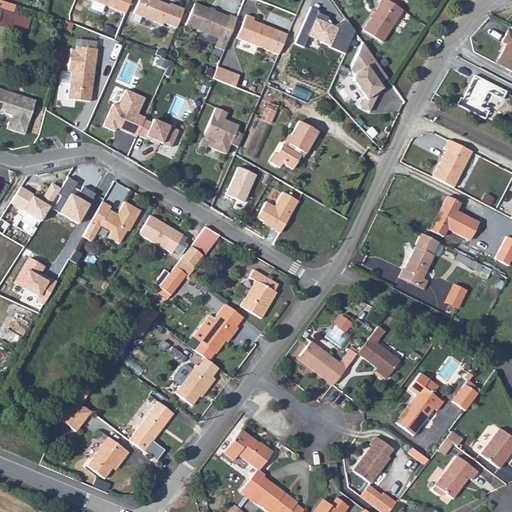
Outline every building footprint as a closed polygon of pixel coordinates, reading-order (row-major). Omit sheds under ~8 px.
[(90,0),(125,14),(130,0),(90,0)] [(176,28),(183,9),(170,4),(169,6),(163,3),(160,5),(157,3),(158,0),(138,0),(133,14),(142,17),(145,16),(154,20),(153,22),(162,26),(163,23),(176,28)] [(382,0),(362,31),(381,43),(402,11),(385,0),(382,0)] [(235,21),(194,4),(185,25),(218,39),(214,48),(223,51),(235,21)] [(310,8),(294,44),(303,48),(308,36),(345,53),(354,32),(345,19),(335,26),(331,24),(328,18),(317,13),(318,11),(310,8)] [(254,18),(246,15),(236,38),(278,54),(287,35),(253,21),(254,18)] [(114,29),(104,25),(102,31),(112,35),(114,29)] [(501,43),(505,45),(495,64),(511,72),(511,36),(506,34),(501,43)] [(362,43),(351,69),(354,73),(352,79),(363,97),(358,106),(369,112),(382,88),(379,82),(387,78),(362,43)] [(81,51),(70,50),(67,72),(70,73),(67,99),(90,102),(91,91),(88,91),(89,86),(92,86),(96,49),(81,48),(81,51)] [(291,59),(286,74),(302,79),(307,64),(291,59)] [(383,59),(378,63),(382,69),(387,65),(383,59)] [(491,84),(474,76),(462,100),(479,108),(491,84)] [(35,100),(0,89),(0,111),(11,115),(6,129),(24,135),(35,100)] [(136,135),(142,122),(143,120),(136,117),(143,101),(124,93),(117,109),(111,106),(102,127),(114,132),(117,125),(127,130),(126,133),(136,137),(136,135)] [(269,102),(260,118),(270,123),(279,107),(269,102)] [(226,113),(215,108),(203,135),(210,138),(206,147),(226,155),(230,144),(237,148),(243,135),(235,132),(238,126),(224,120),(226,113)] [(142,122),(136,135),(153,143),(154,141),(170,148),(178,131),(152,120),(150,126),(142,122)] [(317,132),(298,121),(283,147),(281,146),(275,155),(272,153),(267,162),(279,168),(281,164),(292,170),(302,153),(304,154),(317,132)] [(432,177),(453,188),(471,152),(448,140),(443,149),(445,151),(443,157),(443,160),(441,164),(439,163),(432,177)] [(255,176),(237,168),(226,194),(244,202),(255,176)] [(95,195),(83,188),(79,194),(73,190),(77,184),(67,178),(60,189),(57,193),(62,196),(53,211),(76,225),(95,195)] [(57,193),(60,189),(51,184),(40,202),(32,197),(33,195),(21,187),(11,204),(40,222),(57,193)] [(266,203),(256,218),(263,222),(262,224),(279,234),(298,202),(281,192),(273,207),(266,203)] [(446,197),(440,209),(443,210),(441,214),(438,213),(429,230),(443,237),(447,229),(469,241),(478,223),(456,211),(460,204),(446,197)] [(124,202),(116,215),(118,218),(114,219),(106,215),(110,207),(102,202),(88,225),(97,230),(99,226),(110,232),(107,238),(118,244),(126,230),(128,232),(140,211),(124,202)] [(182,235),(149,216),(138,234),(171,254),(182,235)] [(403,270),(402,269),(398,278),(423,290),(427,281),(421,279),(439,243),(421,233),(403,270)] [(511,240),(506,237),(494,260),(508,267),(511,259),(511,240)] [(185,275),(187,277),(194,268),(193,267),(201,256),(189,247),(174,267),(185,275)] [(477,265),(462,257),(459,262),(474,270),(477,265)] [(45,266),(28,258),(14,284),(36,296),(35,302),(43,305),(55,282),(41,274),(45,266)] [(185,275),(174,267),(159,287),(155,292),(166,300),(185,275)] [(248,278),(254,281),(239,307),(260,319),(276,293),(273,292),(278,285),(252,270),(248,278)] [(457,309),(465,291),(453,285),(444,303),(457,309)] [(213,319),(209,315),(192,337),(200,343),(194,351),(203,358),(208,361),(214,353),(215,354),(227,338),(229,339),(237,329),(236,327),(242,319),(224,305),(217,314),(213,319)] [(141,311),(153,320),(157,315),(145,306),(141,311)] [(141,336),(153,320),(141,311),(129,327),(141,336)] [(338,316),(333,326),(346,332),(351,321),(338,316)] [(375,344),(384,332),(377,326),(357,353),(387,376),(399,361),(375,344)] [(116,358),(135,332),(128,327),(110,353),(116,358)] [(332,386),(356,355),(349,350),(338,364),(310,342),(299,356),(313,367),(311,370),(332,386)] [(195,365),(174,393),(191,406),(202,392),(204,392),(205,392),(215,380),(211,377),(218,369),(208,361),(203,358),(197,366),(195,365)] [(419,373),(407,389),(415,395),(394,423),(412,436),(433,409),(436,411),(442,403),(431,395),(422,388),(428,380),(419,373)] [(437,386),(428,380),(422,388),(431,395),(437,386)] [(466,380),(463,385),(476,394),(479,390),(466,380)] [(476,394),(463,385),(450,402),(464,412),(476,394)] [(74,399),(80,404),(91,391),(84,386),(74,399)] [(80,404),(74,399),(59,419),(75,432),(90,412),(80,404)] [(173,414),(157,402),(128,440),(156,461),(163,450),(152,442),(173,414)] [(511,450),(511,438),(498,429),(479,455),(498,469),(511,450)] [(257,470),(239,493),(247,498),(263,477),(264,476),(258,471),(272,453),(259,443),(258,444),(240,430),(223,453),(233,461),(237,455),(257,470)] [(450,432),(445,438),(456,446),(461,440),(450,432)] [(104,479),(112,469),(120,457),(122,459),(123,460),(128,453),(107,437),(86,466),(104,479)] [(369,445),(371,446),(353,471),(369,484),(388,458),(386,457),(392,450),(375,437),(369,445)] [(440,445),(447,450),(452,444),(445,439),(440,445)] [(427,460),(411,448),(407,453),(423,465),(427,460)] [(120,457),(112,469),(114,470),(122,459),(120,457)] [(477,472),(456,457),(431,490),(439,495),(440,496),(442,496),(444,495),(445,494),(452,499),(467,478),(471,481),(477,472)] [(301,511),(303,510),(283,495),(284,493),(263,477),(247,498),(255,505),(257,503),(268,511),(301,511)] [(368,486),(366,488),(379,497),(381,495),(368,486)] [(366,488),(359,497),(380,511),(388,511),(395,503),(382,493),(381,495),(379,497),(366,488)] [(343,511),(348,507),(336,498),(329,506),(322,500),(313,511),(343,511)]
